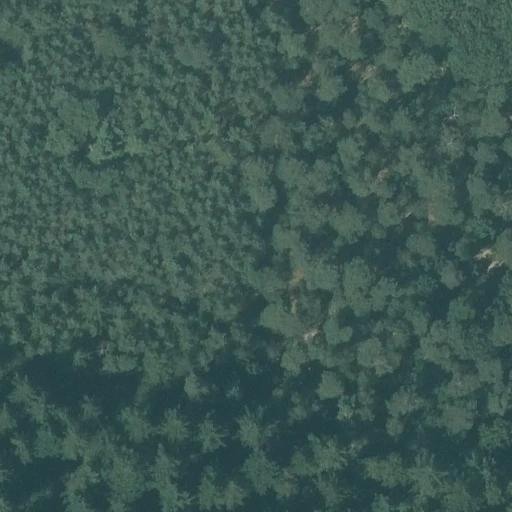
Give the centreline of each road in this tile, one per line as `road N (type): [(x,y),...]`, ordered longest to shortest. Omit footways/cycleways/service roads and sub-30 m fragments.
road 1 (unknown): [(511,192),(331,326),(289,347),(135,294),(0,264)]
road 2 (unknown): [(289,347),(221,417),(220,471),(240,511)]
